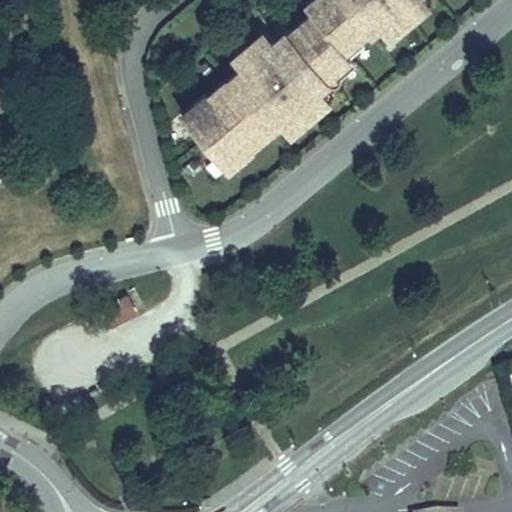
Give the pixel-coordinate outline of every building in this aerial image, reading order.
[(204,112),(192,123),(219,155),(231,145),(241,156),(253,145),(252,144),(274,126),(273,125),(280,119),(288,128),(298,119),(295,115),(305,106),(315,98),(318,102),(329,93),(320,84),(327,78),(328,80),(329,82),(332,83),(335,83),(338,82),(340,80),(342,77),(342,73),(340,70),(338,68),(353,56),(351,54),(367,42),(361,35),(369,28),(371,30),(379,23),(387,31),(397,23),(394,19),(404,10),(414,2),(418,6),(424,0),(309,0),(307,2),(313,10),(289,29),(288,27),(275,37),(272,34),(265,41),(262,39),(253,46),(246,53),(247,55),(240,62),(243,65),(231,75),(230,74),(208,92),(208,91),(195,101),(204,112)] [(432,1),(430,0),(424,0),(418,6),(414,2),(404,10),(411,18),(432,1)] [(411,18),(404,10),(394,19),(397,23),(387,31),(390,36),(411,18)] [(266,27),(250,41),(253,46),(262,39),(265,41),(272,34),(266,27)] [(250,41),(233,54),(240,62),(247,55),(246,53),(253,46),(250,41)] [(305,106),(311,114),(332,97),(329,93),(318,102),(315,98),(305,106)] [(183,112),(192,123),(204,112),(195,101),(183,112)] [(288,128),(291,132),(311,114),(305,106),(295,115),(298,119),(288,128)] [(231,145),(219,155),(228,166),(241,156),(231,145)] [(103,308),(113,328),(137,315),(127,296),(103,308)]
